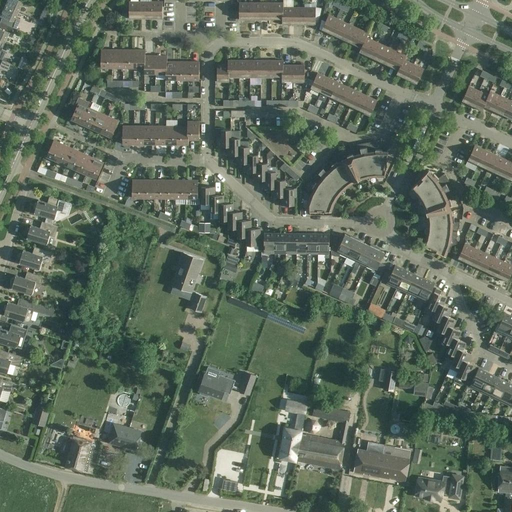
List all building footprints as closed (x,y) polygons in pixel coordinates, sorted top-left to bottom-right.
[(20,0),(2,0),(1,3),(19,11),(22,5),(26,7),(28,4),(30,5),(32,5),(34,5),(36,5),(38,4),(40,2),(40,1),(41,0),(40,0),(21,0),(20,0)] [(129,19),(140,19),(140,2),(129,2),(129,19)] [(140,19),(151,19),(151,2),(140,2),(140,19)] [(151,2),(151,19),(162,19),(162,2),(151,2)] [(239,20),(250,20),(250,3),(239,2),(239,20)] [(0,14),(12,20),(10,26),(16,29),(20,20),(16,18),(19,11),(1,3),(0,4),(0,14)] [(261,3),(250,3),(250,20),(261,20),(261,3)] [(272,3),(261,3),(261,20),(272,20),(272,3)] [(272,3),(272,20),(282,20),(283,20),(283,7),(283,3),(272,3)] [(294,7),(283,7),(283,20),(282,20),(282,24),(294,24),(294,7)] [(304,7),(294,7),(294,24),(304,24),(304,7)] [(316,7),(304,7),(304,24),(316,25),(316,7)] [(331,35),(339,19),(328,15),(321,30),(331,35)] [(341,39),(349,24),(339,19),(331,35),(341,39)] [(358,28),(349,24),(341,39),(351,44),(358,28)] [(0,28),(0,40),(5,42),(8,36),(12,38),(16,29),(10,26),(7,31),(0,28)] [(351,44),(361,48),(361,49),(366,37),(366,38),(369,33),(358,28),(351,44)] [(369,57),(376,42),(366,38),(366,37),(361,49),(361,48),(359,53),(369,57)] [(379,62),(386,46),(376,42),(369,57),(379,62)] [(389,66),(396,51),(386,46),(379,62),(389,66)] [(101,67),(112,67),(112,49),(101,49),(101,67)] [(123,67),(123,49),(112,49),(112,67),(123,67)] [(134,49),(123,49),(123,67),(134,67),(134,49)] [(134,49),(134,67),(144,67),(145,67),(145,55),(145,49),(134,49)] [(389,66),(398,71),(404,60),(406,56),(396,51),(389,66)] [(156,55),(145,55),(145,67),(144,67),(144,73),(155,73),(156,55)] [(156,55),(155,73),(166,73),(166,61),(167,61),(167,55),(156,55)] [(0,69),(8,72),(11,64),(2,60),(0,58),(0,69)] [(229,77),(239,77),(239,60),(228,60),(228,65),(228,77),(229,77)] [(250,77),(250,60),(239,60),(239,77),(250,77)] [(261,78),(261,60),(250,60),(250,77),(261,78)] [(272,60),(261,60),(261,78),(272,78),(272,60)] [(272,60),(272,78),(282,78),(283,78),(283,65),(283,60),(272,60)] [(406,80),(414,64),(404,60),(398,71),(396,75),(406,80)] [(177,61),(167,61),(166,61),(166,73),(166,79),(177,79),(177,61)] [(177,79),(188,79),(188,61),(177,61),(177,79)] [(199,61),(188,61),(188,79),(199,79),(199,61)] [(424,69),(414,64),(406,80),(416,84),(424,69)] [(229,82),(229,77),(228,77),(228,65),(217,65),(217,82),(229,82)] [(293,65),(283,65),(283,78),(282,78),(282,82),(293,82),(293,65)] [(305,65),(293,65),(293,82),(305,82),(305,65)] [(310,88),(320,93),(328,77),(317,73),(310,88)] [(330,98),(337,82),(328,77),(320,93),(330,98)] [(347,86),(337,82),(330,98),(340,102),(347,86)] [(350,107),(357,91),(347,86),(340,102),(350,107)] [(461,101),(471,106),(479,91),(469,86),(461,101)] [(360,111),(367,96),(357,91),(350,107),(360,111)] [(488,95),(479,91),(471,106),(482,111),(484,107),(483,107),(489,95),(488,95)] [(483,107),(484,107),(493,111),(500,96),(490,91),(488,95),(489,95),(483,107)] [(367,96),(360,111),(370,116),(377,100),(367,96)] [(503,116),(510,100),(500,96),(493,111),(503,116)] [(76,108),(71,118),(81,123),(88,107),(90,103),(78,97),(74,107),(76,108)] [(511,101),(510,100),(503,116),(511,120),(511,101)] [(88,107),(81,123),(91,127),(98,111),(88,107)] [(98,111),(91,127),(101,132),(108,116),(98,111)] [(119,120),(108,116),(101,132),(111,137),(119,120)] [(188,139),(199,139),(199,121),(188,121),(188,126),(188,139)] [(134,143),(134,126),(123,126),(123,143),(134,143)] [(145,126),(134,126),(134,143),(145,143),(145,126)] [(155,126),(145,126),(145,143),(155,143),(155,126)] [(166,126),(155,126),(155,143),(166,143),(166,126)] [(177,126),(166,126),(166,143),(177,143),(177,126)] [(188,126),(177,126),(177,143),(188,143),(188,139),(188,126)] [(231,130),(222,130),(222,128),(215,128),(215,139),(217,139),(217,147),(226,147),(226,146),(231,146),(231,138),(231,131),(231,130)] [(226,147),(226,155),(235,155),(240,155),(240,147),(240,146),(240,138),(231,138),(231,146),(226,146),(226,147)] [(57,160),(64,144),(54,139),(46,156),(57,160)] [(309,149),(300,140),(295,145),(304,154),(309,149)] [(376,149),(375,141),(350,146),(352,153),(347,156),(347,158),(343,160),(353,179),(354,181),(361,178),(367,176),(371,176),(377,175),(377,173),(385,173),(388,151),(382,151),(382,149),(376,149)] [(66,165),(74,148),(64,144),(57,160),(66,165)] [(467,161),(465,166),(475,170),(478,165),(485,150),(475,145),(467,161)] [(235,163),(244,163),(249,163),(249,155),(249,146),(240,146),(240,147),(240,155),(235,155),(235,163)] [(84,153),(74,148),(66,165),(76,169),(84,153)] [(271,150),(267,154),(267,159),(271,159),(275,154),(271,150)] [(478,165),(487,170),(495,154),(485,150),(478,165)] [(84,153),(76,169),(86,174),(94,157),(84,153)] [(487,170),(497,174),(504,159),(495,154),(487,170)] [(258,163),(258,155),(249,155),(249,163),(244,163),(244,172),(253,172),(253,171),(258,171),(258,163)] [(104,162),(94,157),(86,174),(96,178),(104,162)] [(507,179),(511,168),(511,162),(504,159),(497,174),(507,179)] [(346,184),(353,179),(343,160),(338,163),(337,161),(332,165),(329,161),(324,166),(324,167),(317,175),(316,175),(311,180),(315,182),(312,188),(314,189),(311,194),(331,203),(331,202),(335,196),(337,197),(341,192),(343,190),(348,185),(346,184)] [(253,180),(262,180),(267,180),(267,172),(267,163),(258,163),(258,171),(253,171),(253,172),(253,180)] [(284,163),(280,167),(285,172),(285,171),(289,167),(284,163)] [(427,215),(430,215),(451,211),(450,205),(452,205),(450,199),(457,196),(445,173),(438,178),(434,173),(432,174),(429,170),(414,186),(419,192),(417,194),(421,199),(423,202),(425,208),(427,215)] [(262,188),(271,188),(276,188),(276,180),(276,172),(267,172),(267,180),(262,180),(262,188)] [(132,197),(143,197),(143,179),(132,179),(132,197)] [(143,179),(143,197),(154,197),(154,179),(143,179)] [(154,179),(154,197),(165,197),(165,179),(154,179)] [(165,179),(165,197),(176,197),(176,180),(165,179)] [(176,180),(176,197),(187,197),(187,180),(176,180)] [(198,180),(187,180),(187,197),(198,197),(198,180)] [(285,188),(285,180),(276,180),(276,188),(271,188),(271,197),(280,197),(280,196),(285,196),(285,188)] [(215,195),(215,187),(201,187),(201,204),(210,203),(211,203),(211,195),(215,195)] [(280,197),(280,205),(294,205),(294,197),(296,197),(296,188),(294,188),(285,188),(285,196),(280,196),(280,197)] [(331,203),(311,194),(309,200),(304,200),(304,207),(308,207),(308,212),(330,212),(333,204),(331,202),(331,203)] [(210,212),(219,212),(220,212),(220,204),(224,204),(224,203),(224,195),(215,195),(211,195),(211,203),(210,203),(210,212)] [(65,201),(52,197),(50,203),(38,200),(37,203),(36,203),(35,204),(34,207),(34,209),(35,209),(34,212),(55,219),(57,210),(62,212),(65,201)] [(220,212),(219,212),(219,220),(228,220),(229,220),(229,212),(233,212),(233,203),(224,203),(224,204),(220,204),(220,212)] [(452,216),(451,211),(430,215),(431,223),(428,223),(428,229),(428,233),(426,239),(429,240),(426,247),(445,256),(447,251),(449,252),(451,246),(452,246),(456,247),(457,240),(456,240),(458,229),(459,229),(459,222),(454,222),(454,221),(454,216),(452,216)] [(228,229),(237,229),(238,229),(238,221),(242,221),(242,220),(242,212),(233,212),(229,212),(229,220),(228,220),(228,229)] [(238,229),(237,229),(237,237),(246,237),(247,237),(247,229),(251,229),(251,220),(242,220),(242,221),(238,221),(238,229)] [(58,226),(45,222),(43,229),(31,225),(29,228),(28,228),(27,229),(26,232),(27,234),(28,234),(27,238),(47,244),(50,235),(55,237),(58,226)] [(198,231),(208,231),(209,222),(199,222),(198,231)] [(247,237),(246,237),(246,245),(247,252),(258,252),(258,245),(260,245),(260,237),(260,228),(251,229),(247,229),(247,237)] [(275,253),(275,233),(264,233),(264,253),(275,253)] [(286,233),(275,233),(275,253),(286,253),(286,233)] [(297,234),(286,233),(286,253),(297,254),(297,234)] [(308,234),(297,234),(297,254),(307,254),(308,234)] [(318,234),(308,234),(307,254),(307,258),(312,258),(311,254),(318,254),(318,234)] [(329,234),(318,234),(318,254),(325,254),(325,257),(329,257),(329,234)] [(346,257),(355,239),(345,234),(344,236),(340,234),(333,234),(333,247),(331,247),(331,253),(339,257),(340,254),(346,257)] [(356,261),(365,243),(355,239),(346,257),(356,261)] [(125,243),(117,267),(132,272),(141,248),(125,243)] [(366,266),(374,248),(365,243),(356,261),(354,266),(358,268),(360,263),(366,266)] [(457,259),(468,264),(475,248),(465,243),(457,259)] [(52,252),(37,247),(35,254),(23,250),(22,253),(21,253),(20,254),(19,257),(19,259),(20,259),(19,263),(40,269),(42,260),(49,263),(52,252)] [(374,248),(366,266),(376,271),(375,273),(380,276),(385,266),(380,263),(384,252),(374,248)] [(477,268),(485,252),(475,248),(468,264),(477,268)] [(202,259),(183,252),(172,284),(191,291),(202,259)] [(477,268),(487,273),(495,257),(485,252),(477,268)] [(229,255),(226,262),(237,266),(240,259),(229,255)] [(497,277),(504,262),(495,257),(487,273),(497,277)] [(238,267),(226,262),(224,268),(236,273),(238,267)] [(511,265),(504,262),(497,277),(507,282),(511,271),(511,265)] [(385,273),(382,279),(387,282),(387,283),(397,288),(405,270),(395,265),(390,275),(385,273)] [(405,270),(397,288),(406,292),(415,274),(405,270)] [(288,279),(293,281),(296,273),(292,271),(288,279)] [(43,277),(30,273),(28,279),(15,275),(14,279),(13,278),(12,279),(11,283),(12,284),(13,284),(12,288),(32,294),(35,286),(40,287),(43,277)] [(296,273),(293,281),(291,285),(296,287),(301,275),(296,273)] [(416,297),(425,279),(415,274),(406,292),(416,297)] [(316,282),(306,277),(304,283),(322,291),(326,281),(318,277),(316,282)] [(87,281),(78,278),(76,286),(85,289),(87,281)] [(425,279),(416,297),(426,302),(435,283),(425,279)] [(343,288),(334,284),(329,294),(338,299),(343,288)] [(443,305),(447,297),(440,294),(441,291),(436,288),(428,307),(436,311),(439,304),(443,305)] [(201,295),(195,293),(190,308),(195,310),(201,312),(207,297),(201,295)] [(29,321),(30,320),(35,303),(22,299),(20,305),(8,301),(7,305),(5,305),(4,306),(3,309),(4,310),(5,311),(4,314),(27,321),(29,321)] [(377,306),(371,303),(367,311),(373,314),(377,306)] [(448,317),(448,316),(452,309),(443,305),(439,304),(436,311),(432,318),(441,322),(444,315),(448,317)] [(506,335),(511,323),(511,315),(505,313),(496,331),(506,335)] [(453,328),(456,320),(448,316),(448,317),(444,315),(441,322),(437,330),(445,333),(446,333),(449,326),(453,328)] [(393,323),(402,327),(405,321),(396,317),(393,323)] [(405,321),(402,327),(414,332),(417,326),(405,321)] [(426,326),(419,323),(415,333),(422,336),(426,326)] [(0,342),(21,348),(27,329),(14,325),(12,332),(0,328),(0,342)] [(442,341),(450,345),(454,337),(458,339),(461,331),(453,328),(449,326),(446,333),(445,333),(442,341)] [(433,340),(425,337),(420,339),(426,351),(428,350),(433,340)] [(466,343),(458,339),(454,337),(450,345),(445,357),(453,361),(459,349),(463,351),(463,350),(466,343)] [(191,345),(183,342),(180,349),(188,352),(191,345)] [(467,362),(471,354),(463,350),(463,351),(459,349),(453,361),(449,369),(458,372),(463,360),(467,362)] [(0,350),(0,371),(7,373),(10,364),(20,365),(22,357),(0,350)] [(454,380),(453,382),(462,386),(465,379),(468,372),(472,373),(476,365),(467,362),(463,360),(458,372),(454,380)] [(480,391),(488,373),(479,368),(470,386),(480,391)] [(393,391),(397,372),(387,370),(383,389),(393,391)] [(246,372),(239,391),(249,394),(256,375),(246,372)] [(488,373),(480,391),(489,396),(498,377),(488,373)] [(218,379),(205,374),(199,390),(201,391),(200,393),(208,396),(209,394),(222,398),(224,391),(230,394),(235,380),(219,374),(218,379)] [(489,396),(499,400),(508,382),(498,377),(489,396)] [(0,378),(0,396),(2,390),(12,392),(14,383),(0,378)] [(400,380),(399,388),(414,390),(413,395),(427,397),(427,389),(428,382),(415,381),(400,380)] [(511,384),(508,382),(499,400),(509,405),(511,398),(511,384)] [(285,427),(279,458),(295,461),(295,460),(339,469),(344,442),(346,435),(341,434),(339,441),(309,435),(308,435),(302,434),(303,431),(302,431),(307,404),(287,400),(285,410),(298,413),(295,429),(287,428),(285,427)] [(424,402),(422,414),(426,414),(431,415),(431,410),(433,406),(424,402)] [(343,422),(341,429),(347,430),(350,412),(315,405),(313,416),(343,422)] [(36,408),(33,417),(47,421),(49,412),(36,408)] [(46,422),(47,421),(33,417),(32,423),(45,427),(45,426),(46,422)] [(306,428),(309,432),(314,433),(319,430),(319,425),(317,420),(311,420),(307,423),(306,428)] [(128,428),(114,424),(109,442),(136,450),(141,432),(128,428)] [(503,430),(495,429),(492,459),(500,460),(503,430)] [(94,444),(70,437),(62,466),(86,473),(94,444)] [(358,449),(354,471),(363,473),(364,472),(370,473),(369,474),(389,478),(389,476),(395,478),(395,479),(405,481),(409,458),(410,451),(393,448),(392,455),(358,449)] [(511,511),(511,467),(500,466),(498,491),(506,492),(505,497),(503,511),(511,511)] [(463,476),(453,475),(451,484),(444,483),(444,482),(418,478),(416,496),(425,497),(425,498),(427,499),(427,498),(431,498),(431,499),(434,500),(434,499),(441,500),(443,493),(450,494),(449,497),(460,499),(463,476)] [(224,481),(222,491),(236,494),(238,484),(224,481)]
